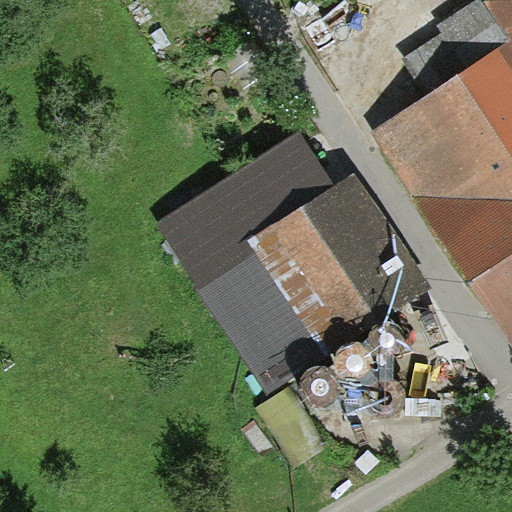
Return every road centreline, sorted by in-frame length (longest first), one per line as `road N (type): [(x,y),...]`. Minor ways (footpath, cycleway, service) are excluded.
road 1 (track): [(511,376),(256,0)]
road 2 (residential): [(511,407),(339,511)]
